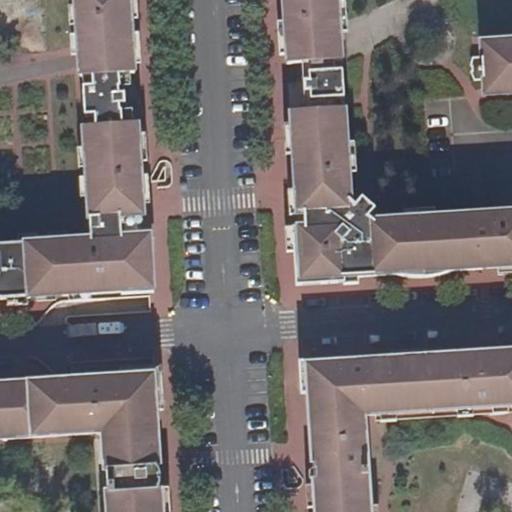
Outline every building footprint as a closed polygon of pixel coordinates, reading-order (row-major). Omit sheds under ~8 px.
[(97,0),(99,36),(154,35),(153,0),(97,0)] [(294,0),(296,40),(353,36),(350,0),(294,0)] [(154,35),(99,36),(101,77),(104,77),(129,77),(139,77),(156,77),(154,35)] [(353,36),(296,40),(298,79),(314,77),(314,87),(348,85),(348,75),(356,75),(353,36)] [(326,280),(327,293),(496,285),(495,272),(510,272),(511,284),(511,283),(511,57),(494,59),(494,74),(486,74),(486,98),(495,98),(495,107),(511,105),(511,229),(386,235),(384,232),(390,223),(378,213),(372,218),(367,217),(364,213),(354,85),(348,85),(314,87),(316,123),(301,124),(303,152),(309,152),(311,172),(305,174),(306,204),(315,209),(317,237),(308,241),(310,279),(326,280)] [(0,243),(0,300),(96,295),(99,289),(139,288),(149,291),(167,291),(163,238),(154,238),(154,219),(163,220),(160,127),(156,127),(139,77),(129,77),(104,77),(105,119),(113,119),(114,130),(105,130),(110,237),(0,243)] [(511,511),(511,365),(322,373),(326,473),(338,473),(339,511),(380,511),(378,459),(372,460),(371,430),(481,426),(482,431),(502,431),(502,423),(511,423),(511,511)] [(118,511),(175,511),(169,390),(160,390),(160,383),(69,387),(69,382),(0,385),(0,443),(103,439),(103,432),(114,432),(118,511)] [(339,511),(338,473),(326,473),(327,511),(339,511)]
